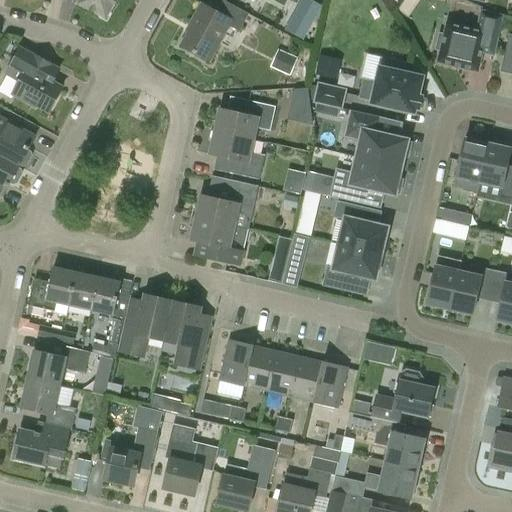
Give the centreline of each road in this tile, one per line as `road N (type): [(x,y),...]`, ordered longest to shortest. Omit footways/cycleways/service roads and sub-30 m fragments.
road 1 (residential): [(481,345),(421,332),(406,319),(404,304),(451,114),(478,108),(511,116)]
road 2 (residential): [(148,260),(182,96),(118,64)]
road 3 (residential): [(148,260),(351,309)]
road 4 (residential): [(28,231),(118,64)]
road 5 (residential): [(449,498),(481,345)]
road 6 (residential): [(118,64),(75,41),(0,23)]
road 7 (residential): [(28,231),(148,260)]
